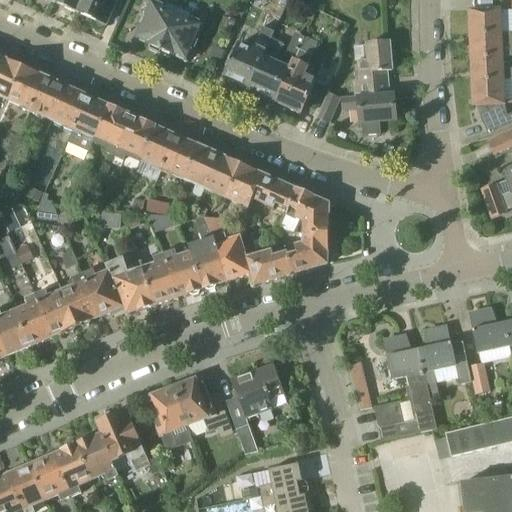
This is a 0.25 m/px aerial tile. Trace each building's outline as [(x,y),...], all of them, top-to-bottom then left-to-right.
[(57,0),(55,4),(78,14),(83,0),(57,0)] [(115,0),(83,0),(78,14),(93,21),(93,23),(93,26),(94,28),(96,29),(98,29),(101,29),(103,28),(104,26),(115,0)] [(164,44),(180,10),(156,0),(153,0),(137,39),(147,43),(146,45),(149,46),(149,50),(160,55),(164,44)] [(164,44),(160,55),(170,60),(173,57),(176,58),(177,57),(187,62),(205,21),(180,10),(164,44)] [(470,35),(502,34),(501,10),(469,11),(470,35)] [(239,45),(223,80),(227,81),(226,84),(235,88),(237,86),(249,91),(259,68),(272,40),(271,39),(274,33),(280,20),(269,15),(263,28),(252,51),(239,45)] [(511,33),(502,34),(470,35),(471,59),(503,57),(511,56),(511,33)] [(259,68),(249,91),(258,95),(257,98),(267,103),(269,100),(277,104),(300,51),(290,47),(285,57),(286,61),(284,66),(276,63),(283,45),(272,40),(259,68)] [(387,95),(385,72),(392,72),(389,43),(367,45),(369,61),(359,62),(361,83),(355,83),(357,98),(387,95)] [(300,51),(277,104),(302,115),(316,84),(317,80),(315,79),(304,74),(312,57),(300,51)] [(511,69),(503,70),(503,57),(471,59),(472,82),(504,81),(511,80),(511,69)] [(0,64),(0,98),(9,102),(24,68),(3,59),(0,64)] [(24,111),(30,113),(46,78),(24,68),(9,102),(22,108),(21,109),(24,111)] [(52,121),(67,88),(46,78),(30,113),(39,117),(40,116),(52,121)] [(505,106),(504,81),(472,82),(473,107),(477,107),(482,117),(480,117),(489,136),(511,125),(511,114),(507,116),(505,106)] [(73,133),(89,98),(67,88),(68,88),(67,88),(52,121),(52,122),(65,128),(64,129),(73,133)] [(340,99),(328,94),(318,118),(329,124),(340,99)] [(394,94),(387,95),(357,98),(342,99),(343,111),(359,110),(361,124),(362,124),(363,137),(381,135),(380,122),(396,121),(394,94)] [(73,133),(68,144),(89,153),(94,142),(110,107),(89,98),(73,133)] [(110,107),(94,142),(107,148),(105,153),(115,158),(133,117),(110,107)] [(133,117),(115,158),(125,162),(127,157),(140,163),(141,162),(156,128),(133,117)] [(17,119),(11,132),(20,135),(25,125),(26,123),(20,121),(17,119)] [(22,147),(26,145),(34,129),(25,125),(20,135),(16,145),(22,147)] [(161,173),(177,138),(156,128),(141,162),(153,167),(152,168),(161,173)] [(511,132),(488,143),(494,155),(511,147),(511,132)] [(184,181),(199,147),(198,147),(177,138),(161,173),(171,177),(171,175),(184,181)] [(205,192),(221,157),(199,147),(184,181),(196,186),(196,187),(205,192)] [(227,200),(242,166),(221,157),(205,192),(214,196),(215,194),(227,200)] [(104,165),(99,179),(106,181),(111,168),(104,165)] [(248,211),(253,200),(264,176),(242,166),(227,200),(239,206),(239,207),(248,211)] [(511,166),(502,170),(510,193),(496,199),(492,187),(482,191),(492,220),(506,214),(506,212),(511,210),(511,166)] [(287,216),(298,191),(264,176),(253,200),(274,210),(276,206),(288,211),(286,215),(287,216)] [(43,194),(30,189),(26,198),(39,203),(43,194)] [(329,236),(330,205),(298,191),(287,216),(286,218),(295,222),(296,220),(304,223),(304,235),(329,236)] [(40,205),(38,221),(39,221),(52,222),(53,206),(53,202),(43,202),(41,202),(40,205)] [(192,220),(199,206),(193,204),(186,221),(192,220)] [(192,220),(195,220),(205,219),(208,211),(199,206),(192,220)] [(59,217),(64,229),(75,224),(70,212),(59,217)] [(244,229),(243,231),(254,232),(258,218),(247,215),(244,229)] [(137,217),(126,221),(130,231),(141,227),(137,217)] [(227,283),(213,240),(207,219),(205,219),(195,220),(203,243),(189,248),(191,254),(203,291),(206,290),(209,292),(215,290),(217,287),(227,283)] [(328,266),(329,236),(304,235),(304,245),(295,247),(298,255),(289,258),(294,276),(328,266)] [(225,236),(213,240),(227,283),(251,276),(246,260),(248,259),(241,238),(227,242),(225,236)] [(28,247),(16,252),(23,266),(34,261),(28,247)] [(272,252),(248,259),(246,260),(251,276),(255,287),(294,276),(289,258),(286,248),(285,248),(272,252)] [(63,254),(69,269),(79,265),(72,250),(63,254)] [(13,271),(23,266),(16,252),(6,257),(13,271)] [(203,291),(191,254),(178,259),(175,252),(165,256),(179,299),(190,296),(193,297),(199,295),(201,292),(203,291)] [(154,307),(179,299),(165,256),(154,259),(156,266),(142,270),(154,307)] [(154,307),(142,270),(141,264),(127,269),(124,259),(106,267),(109,273),(125,311),(127,316),(154,307)] [(125,311),(109,273),(96,278),(94,272),(83,276),(101,318),(110,314),(112,317),(125,311)] [(91,322),(101,318),(83,276),(60,286),(78,328),(80,327),(84,328),(90,326),(91,322)] [(78,328),(60,286),(36,297),(54,338),(65,334),(68,335),(74,332),(76,329),(78,328)] [(31,348),(54,338),(36,297),(26,301),(28,307),(15,313),(31,348)] [(509,347),(504,325),(497,326),(492,311),(470,315),(473,331),(478,354),(509,347)] [(31,348),(15,313),(2,318),(0,312),(0,340),(8,358),(31,348)] [(427,350),(419,351),(424,374),(431,402),(440,401),(436,384),(458,379),(460,386),(472,384),(467,362),(456,364),(451,344),(447,328),(425,333),(427,350)] [(375,409),(383,443),(437,430),(431,402),(424,374),(419,351),(412,353),(407,337),(384,342),(388,357),(387,358),(392,381),(407,378),(409,388),(406,389),(409,404),(403,405),(403,403),(375,409)] [(358,411),(372,408),(364,362),(350,365),(358,411)] [(470,368),(476,395),(490,392),(483,365),(470,368)] [(231,381),(245,420),(273,410),(267,395),(269,394),(268,392),(282,387),(274,366),(231,381)] [(173,389),(188,427),(203,421),(208,433),(218,430),(221,439),(234,435),(225,412),(214,416),(200,379),(173,389)] [(193,442),(188,427),(173,389),(147,399),(167,452),(193,442)] [(149,466),(147,463),(139,442),(140,442),(131,420),(128,421),(124,412),(110,418),(109,414),(96,420),(98,423),(96,424),(101,436),(100,436),(117,474),(133,467),(135,472),(149,466)] [(451,459),(511,444),(511,418),(446,435),(447,440),(451,459)] [(236,431),(245,456),(258,453),(249,426),(236,431)] [(119,478),(117,474),(100,436),(93,439),(92,438),(76,445),(92,482),(106,476),(109,483),(119,478)] [(440,461),(451,459),(447,440),(435,443),(439,461),(440,461)] [(79,488),(92,482),(76,445),(61,452),(61,453),(54,456),(73,498),(82,494),(79,488)] [(62,503),(73,498),(54,456),(31,466),(47,502),(59,496),(62,503)] [(164,471),(160,460),(159,458),(147,463),(149,466),(153,476),(164,471)] [(304,489),(302,481),(299,465),(269,471),(272,485),(260,488),(262,498),(304,489)] [(34,511),(33,508),(47,502),(31,466),(8,476),(23,511),(34,511)] [(23,511),(8,476),(0,479),(0,511),(23,511)] [(511,511),(511,478),(462,484),(465,511),(511,511)] [(122,504),(131,500),(125,484),(116,488),(122,504)] [(308,511),(306,497),(304,489),(262,498),(264,508),(276,506),(277,511),(308,511)]
